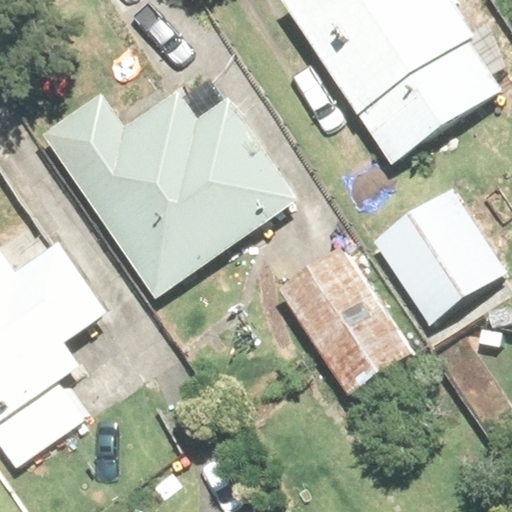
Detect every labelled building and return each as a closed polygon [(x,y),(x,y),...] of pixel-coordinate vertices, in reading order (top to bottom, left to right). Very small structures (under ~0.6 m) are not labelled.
[(511,101),(511,69),(467,0),(310,0),(298,8),(401,171),(511,101)] [(127,105),(62,146),(171,305),(307,211),(238,111),(222,122),(205,98),(149,136),(127,105)] [(511,262),(463,194),(388,247),(448,332),(511,285),(511,262)] [(0,231),(0,433),(3,431),(31,471),(94,427),(72,395),(95,379),(75,351),(131,311),(84,245),(35,280),(0,231)] [(430,356),(359,255),(294,300),(366,402),(430,356)]
